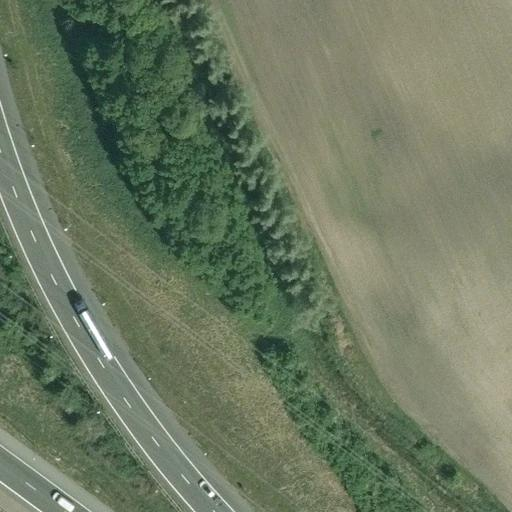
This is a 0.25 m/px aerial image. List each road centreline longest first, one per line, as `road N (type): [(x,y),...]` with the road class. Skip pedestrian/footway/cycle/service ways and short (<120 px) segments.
road 1 (motorway): [(213,511),(115,391),(50,273),(0,149)]
road 2 (track): [(207,0),(334,304)]
